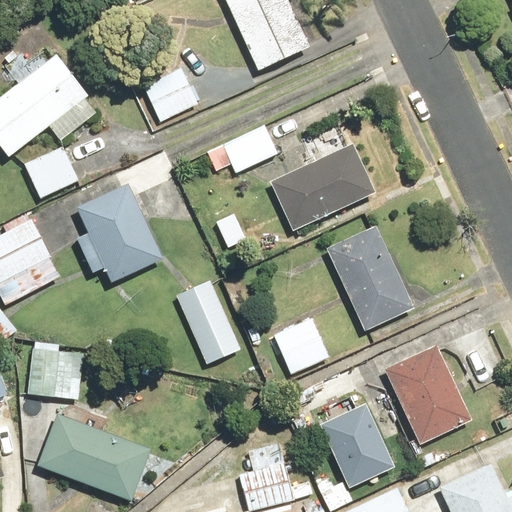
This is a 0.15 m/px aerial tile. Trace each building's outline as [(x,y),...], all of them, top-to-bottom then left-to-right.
[(296,0),(228,0),(260,70),(317,44),(296,0)] [(61,52),(0,100),(0,139),(14,156),(54,125),(65,140),(105,108),(61,52)] [(181,68),(141,85),(156,120),(196,103),(181,68)] [(210,152),(219,170),(231,164),(237,176),(279,156),(263,126),(210,152)] [(357,140),(273,180),(296,229),(380,189),(357,140)] [(82,182),(64,145),(23,165),(41,202),(82,182)] [(135,179),(80,206),(116,279),(171,253),(135,179)] [(234,216),(218,224),(230,250),(246,242),(234,216)] [(381,221),(327,246),(367,330),(421,305),(381,221)] [(34,222),(0,237),(0,295),(4,304),(60,278),(34,222)] [(209,282),(176,297),(206,364),(240,349),(209,282)] [(311,319),(274,335),(291,373),(328,357),(311,319)] [(20,348),(17,394),(80,398),(83,353),(58,352),(58,343),(35,342),(34,349),(20,348)] [(439,346),(385,371),(421,448),(475,423),(439,346)] [(368,403),(318,425),(347,488),(396,466),(368,403)] [(58,416),(39,468),(132,502),(151,449),(58,416)] [(252,511),(294,500),(278,445),(248,453),(254,473),(240,477),(250,511),(252,511)] [(491,465),(440,490),(451,511),(511,511),(511,497),(508,500),(491,465)] [(408,511),(399,490),(349,511),(408,511)]
